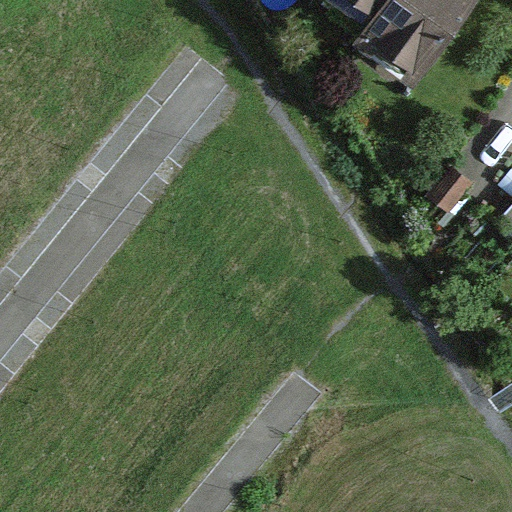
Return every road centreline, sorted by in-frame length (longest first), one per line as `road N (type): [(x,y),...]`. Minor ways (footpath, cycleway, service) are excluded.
road 1 (residential): [(0,337),(210,73)]
road 2 (residential): [(200,511),(306,379)]
